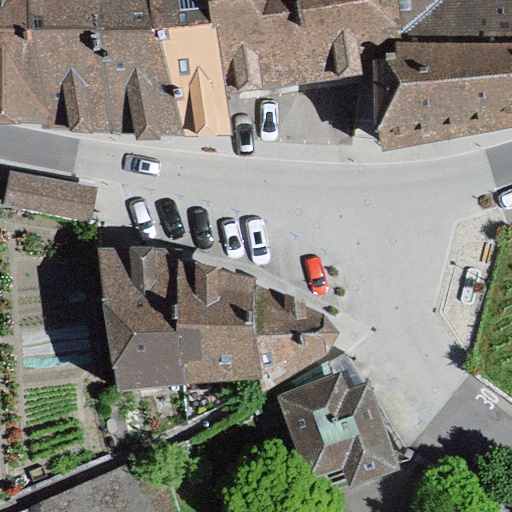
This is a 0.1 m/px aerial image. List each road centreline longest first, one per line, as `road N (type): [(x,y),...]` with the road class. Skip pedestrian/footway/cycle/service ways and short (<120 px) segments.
road 1 (residential): [(0,150),(371,236)]
road 2 (residential): [(371,236),(388,337),(458,417),(511,443)]
road 3 (residential): [(371,236),(511,181)]
